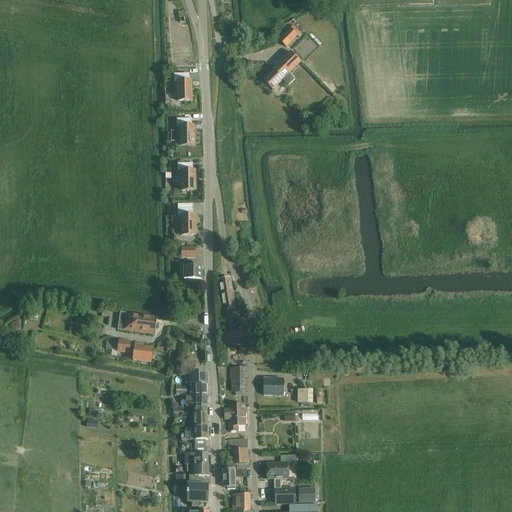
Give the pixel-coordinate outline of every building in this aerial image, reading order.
[(290,29),(279,40),(286,48),(297,36),(290,29)] [(264,82),(272,90),(300,62),(290,52),(272,70),(274,72),(264,82)] [(188,75),(173,75),(173,82),(176,82),(176,101),(191,101),(190,81),(188,81),(188,75)] [(335,81),(327,89),(332,93),(340,86),(335,81)] [(190,119),(176,120),(176,127),(178,127),(179,146),(193,146),(193,126),(190,126),(190,119)] [(191,164),(177,164),(177,172),(179,171),(180,191),(194,191),(194,171),(192,171),(191,164)] [(176,198),(177,209),(177,217),(179,216),(180,236),(195,235),(194,216),(192,216),(191,198),(176,198)] [(195,248),(181,248),(182,258),(195,258),(195,248)] [(184,279),(202,279),(201,267),(181,267),(181,269),(183,269),(184,279)] [(223,311),(235,309),(232,287),(230,278),(218,280),(219,289),(217,290),(218,294),(220,294),(223,311)] [(158,330),(159,324),(156,324),(157,318),(121,314),(118,330),(155,335),(155,330),(158,330)] [(103,337),(103,329),(92,328),(91,334),(95,335),(95,336),(103,337)] [(245,345),(244,332),(224,333),(224,346),(245,345)] [(119,343),(113,342),(106,341),(105,350),(118,351),(118,353),(129,354),(129,353),(134,354),(133,361),(151,363),(153,349),(143,348),(144,346),(135,345),(135,347),(130,346),(130,342),(119,341),(119,343)] [(206,373),(190,374),(191,396),(207,396),(206,373)] [(244,393),(244,377),(230,377),(230,379),(232,379),(232,393),(244,393)] [(284,395),(284,381),(263,380),(263,395),(284,395)] [(188,388),(176,388),(176,396),(189,396),(188,388)] [(298,391),(298,404),(312,404),(312,391),(298,391)] [(186,408),(195,408),(207,408),(207,396),(191,396),(186,396),(186,408)] [(244,406),(228,406),(229,411),(225,411),(225,420),(229,420),(229,427),(230,432),(237,432),(236,427),(245,427),(244,406)] [(204,408),(195,408),(195,427),(207,427),(207,414),(204,414),(204,408)] [(284,422),(295,422),(295,421),(299,421),(299,417),(297,417),(297,415),(298,415),(298,412),(285,412),(285,414),(284,414),(284,422)] [(87,421),(87,428),(97,429),(98,422),(87,421)] [(190,430),(185,430),(185,441),(190,441),(207,441),(207,427),(195,427),(190,428),(190,430)] [(228,451),(248,450),(247,441),(228,441),(228,451)] [(185,466),(191,466),(208,465),(208,454),(198,454),(198,448),(191,448),(191,454),(185,454),(185,466)] [(247,450),(229,452),(230,466),(237,466),(249,465),(247,450)] [(267,480),(288,480),(288,464),(296,464),(296,456),(280,457),(280,464),(267,465),(267,480)] [(191,466),(187,466),(187,473),(192,473),(192,476),(189,476),(189,483),(201,483),(201,477),(208,477),(208,465),(191,466)] [(228,490),(234,490),(234,470),(223,470),(223,488),(228,488),(228,490)] [(246,470),(238,470),(238,478),(247,477),(246,470)] [(207,504),(207,485),(187,486),(187,504),(190,504),(190,507),(193,507),(194,507),(195,507),(195,504),(207,504)] [(294,489),(275,489),(275,505),(295,505),(294,489)] [(298,490),(299,504),(315,504),(314,490),(298,490)] [(232,511),(250,511),(250,495),(233,496),(232,511)]
